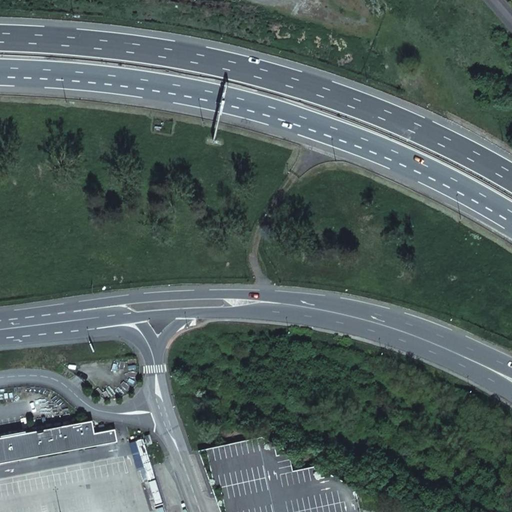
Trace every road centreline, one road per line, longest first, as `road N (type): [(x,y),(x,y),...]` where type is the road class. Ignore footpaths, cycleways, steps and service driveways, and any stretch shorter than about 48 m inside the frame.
road 1 (motorway): [(0,71),(178,89),(260,107),(421,168),(511,216)]
road 2 (motorway): [(511,177),(381,113),(246,69),(118,46),(0,37)]
road 3 (secondary): [(198,303),(322,309),(439,344)]
road 4 (unclassified): [(203,511),(166,411),(157,346)]
road 5 (unknown): [(0,470),(119,450),(128,482)]
